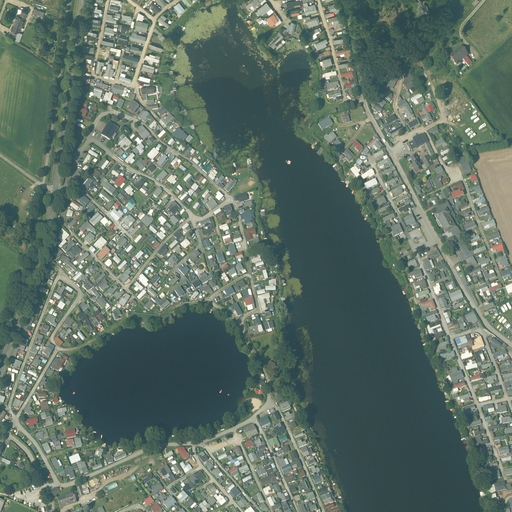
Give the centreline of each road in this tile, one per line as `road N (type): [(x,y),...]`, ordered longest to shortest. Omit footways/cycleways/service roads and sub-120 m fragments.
road 1 (unclassified): [(343,0),(369,115),(460,285),(511,345)]
road 2 (tertiary): [(55,191),(82,0)]
road 3 (tertiary): [(0,375),(55,191)]
